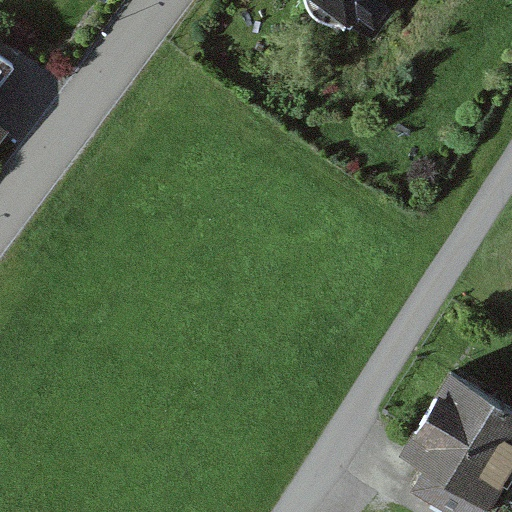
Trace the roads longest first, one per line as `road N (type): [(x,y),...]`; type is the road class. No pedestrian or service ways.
road 1 (unclassified): [(511,170),(289,511)]
road 2 (residential): [(163,0),(0,218)]
